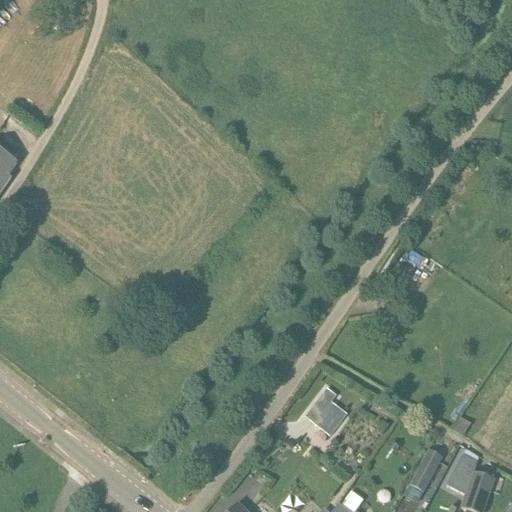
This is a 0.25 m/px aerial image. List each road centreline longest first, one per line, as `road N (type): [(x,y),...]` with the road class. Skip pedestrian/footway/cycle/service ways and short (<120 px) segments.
road 1 (unclassified): [(194,511),(403,217),(511,81)]
road 2 (unclassified): [(0,205),(69,93),(103,0)]
road 3 (tertiary): [(148,511),(0,389)]
